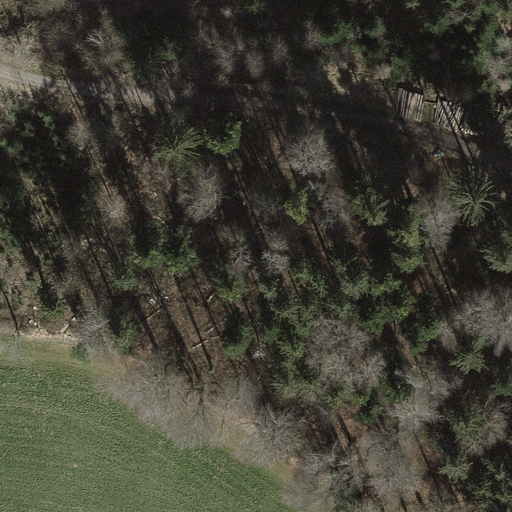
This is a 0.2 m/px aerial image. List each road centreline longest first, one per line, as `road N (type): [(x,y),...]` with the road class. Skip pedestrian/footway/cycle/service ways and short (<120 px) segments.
road 1 (track): [(511,173),(430,132),(274,104),(39,86),(0,72)]
road 2 (track): [(0,336),(52,349),(335,466)]
